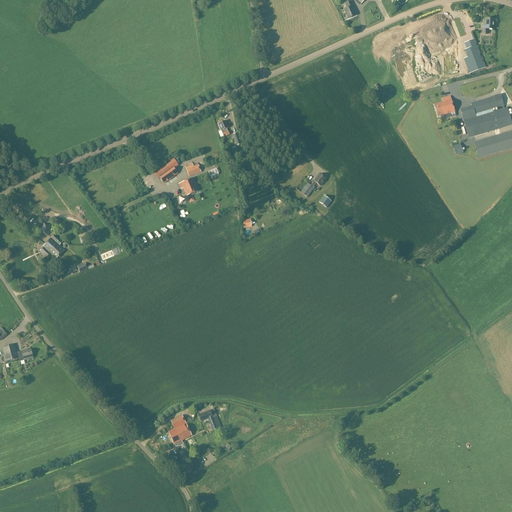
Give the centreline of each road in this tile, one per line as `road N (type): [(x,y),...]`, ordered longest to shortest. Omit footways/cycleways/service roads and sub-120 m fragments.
road 1 (unclassified): [(193,511),(186,491),(77,375),(0,272)]
road 2 (tertiary): [(0,194),(264,78)]
road 3 (tertiary): [(264,78),(451,0)]
